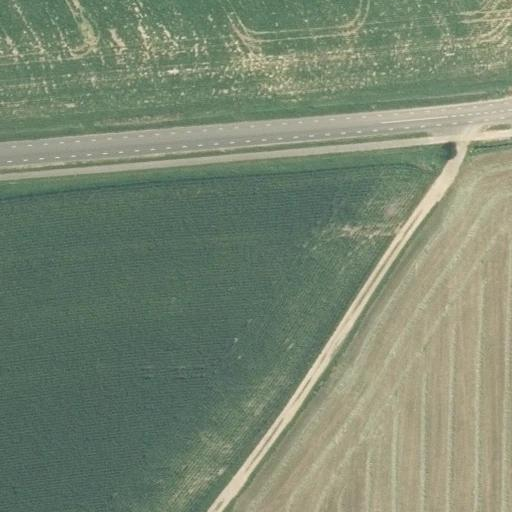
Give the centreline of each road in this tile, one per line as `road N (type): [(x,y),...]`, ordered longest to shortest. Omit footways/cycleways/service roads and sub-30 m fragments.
road 1 (tertiary): [(0,156),(511,111)]
road 2 (track): [(210,511),(459,138)]
